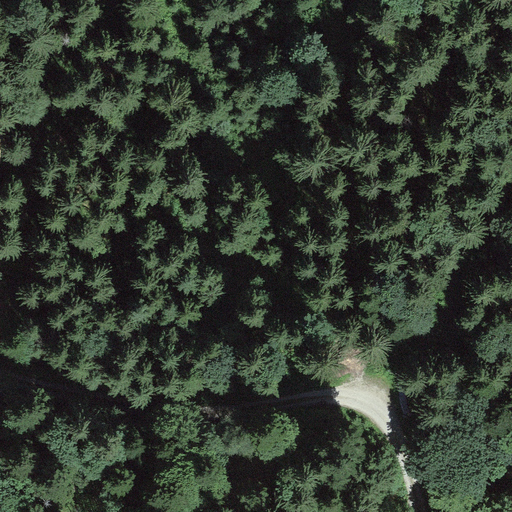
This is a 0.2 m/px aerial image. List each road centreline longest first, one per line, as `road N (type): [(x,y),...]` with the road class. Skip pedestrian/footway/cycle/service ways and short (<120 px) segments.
road 1 (track): [(0,373),(166,408),(310,396),(367,402)]
road 2 (track): [(367,402),(402,438),(422,511)]
